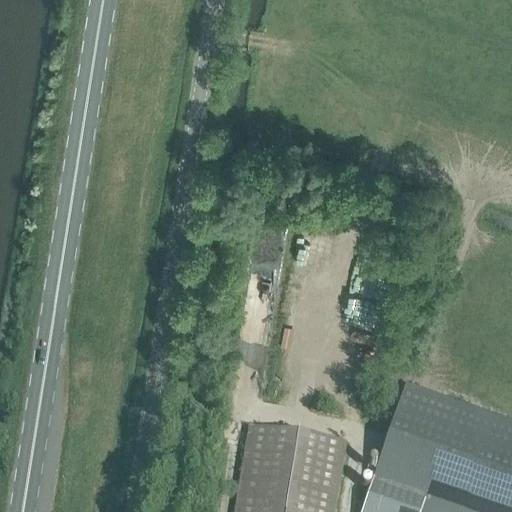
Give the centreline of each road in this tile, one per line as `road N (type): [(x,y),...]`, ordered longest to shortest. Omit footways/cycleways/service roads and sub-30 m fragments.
road 1 (primary): [(21,511),(102,0)]
road 2 (unclassified): [(138,511),(217,0)]
